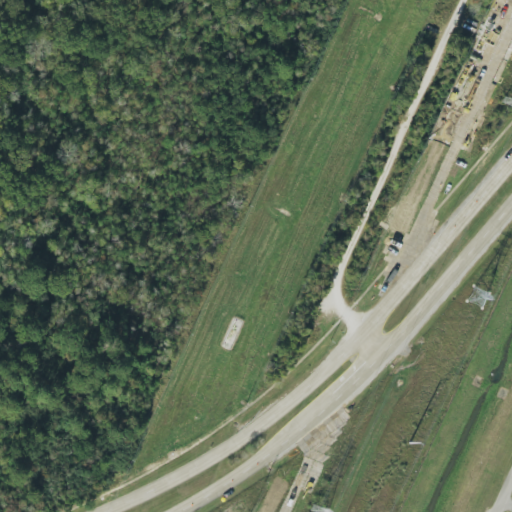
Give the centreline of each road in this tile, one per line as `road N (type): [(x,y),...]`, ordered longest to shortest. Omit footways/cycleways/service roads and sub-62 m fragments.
road 1 (secondary): [(511,160),(360,333),(226,451),(100,511)]
road 2 (residential): [(381,354),(328,296),(466,0)]
road 3 (secondary): [(381,354),(511,205)]
road 4 (secondary): [(176,511),(261,466),(337,400)]
